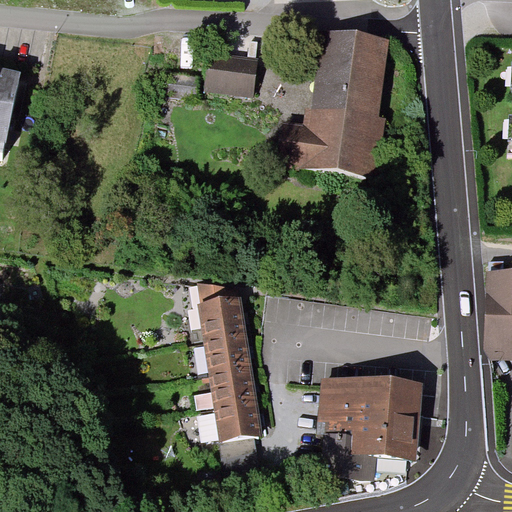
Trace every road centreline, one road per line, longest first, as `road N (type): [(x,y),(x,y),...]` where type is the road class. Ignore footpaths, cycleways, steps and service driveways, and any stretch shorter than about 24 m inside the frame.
road 1 (secondary): [(437,21),(466,427),(447,485)]
road 2 (residential): [(437,21),(169,17),(126,25),(0,12)]
